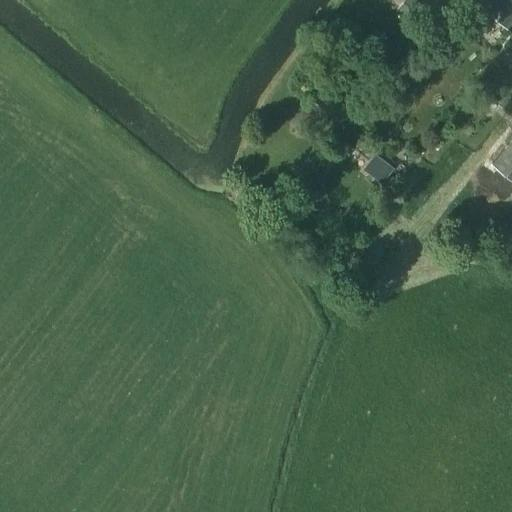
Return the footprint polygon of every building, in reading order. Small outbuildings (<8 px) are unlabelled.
[(421,5),(415,0),(410,0),(402,9),(411,17),(421,5)] [(437,0),(425,17),(435,25),(454,0),(437,0)] [(511,0),(493,0),(486,8),(506,28),(511,22),(511,0)] [(318,93),(308,104),(319,114),(329,103),(318,93)] [(511,137),(492,163),(511,178),(511,137)] [(361,165),(382,181),(395,162),(374,147),(361,165)]
